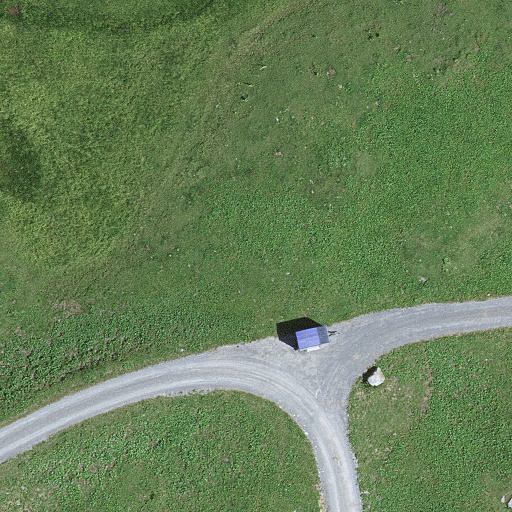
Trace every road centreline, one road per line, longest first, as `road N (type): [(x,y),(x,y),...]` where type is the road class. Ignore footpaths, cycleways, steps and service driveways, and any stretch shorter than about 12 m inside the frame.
road 1 (track): [(0,444),(109,392),(160,377),(236,371),(283,387),(321,425),(343,511)]
road 2 (track): [(321,425),(322,384),(347,346),(371,332),(511,306)]
